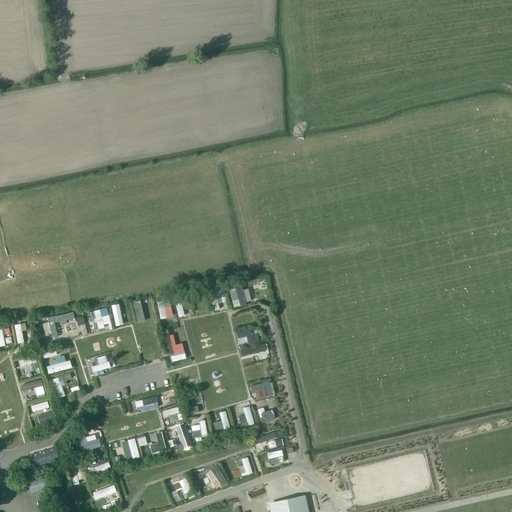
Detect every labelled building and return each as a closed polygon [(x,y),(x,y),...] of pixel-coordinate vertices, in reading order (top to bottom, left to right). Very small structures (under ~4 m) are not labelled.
[(251,288),(245,289),(244,285),(231,288),(235,307),(254,303),(251,288)] [(176,295),(181,317),(186,315),(182,294),(176,295)] [(174,305),(161,306),(163,318),(176,317),(174,305)] [(97,310),(100,328),(106,327),(105,317),(111,316),(110,308),(97,310)] [(45,323),(47,334),(53,333),(54,337),(60,336),(57,322),(77,318),(76,311),(49,317),(50,322),(45,323)] [(27,342),(24,330),(29,329),(28,321),(16,324),(20,343),(27,342)] [(259,335),(254,336),(253,329),(239,332),(240,337),(249,335),(251,342),(260,340),(259,335)] [(188,358),(185,342),(178,344),(176,333),(167,335),(173,362),(188,358)] [(21,359),(23,367),(39,362),(37,354),(21,359)] [(52,359),(53,366),(49,366),(50,373),(75,368),(73,359),(68,360),(67,356),(52,359)] [(93,357),(95,375),(107,374),(106,368),(112,367),(111,356),(93,357)] [(184,390),(195,388),(193,378),(182,380),(184,390)] [(260,390),(261,397),(273,395),(272,378),(264,379),(264,383),(252,384),(253,391),(260,390)] [(35,412),(52,406),(50,400),(33,405),(35,412)] [(165,410),(167,416),(170,415),(172,423),(184,419),(180,406),(165,410)] [(247,416),(243,417),(245,425),(256,423),(253,406),(245,407),(247,416)] [(266,407),(261,408),(265,422),(278,418),(275,408),(267,410),(266,407)] [(202,420),(203,429),(194,430),(195,437),(210,435),(208,419),(202,420)] [(160,442),(152,444),(153,451),(168,448),(164,431),(158,432),(160,442)] [(83,434),(74,436),(77,447),(88,443),(87,437),(84,438),(83,434)] [(142,445),(149,444),(147,437),(140,438),(142,445)] [(275,441),(276,448),(284,446),(282,439),(275,441)] [(30,455),(33,467),(59,459),(56,448),(30,455)] [(91,475),(113,468),(111,462),(100,465),(98,460),(87,463),(91,475)] [(72,464),(76,485),(81,484),(81,479),(89,478),(87,468),(83,468),(82,462),(72,464)] [(220,465),(214,468),(221,483),(228,480),(220,465)] [(30,493),(45,489),(42,478),(27,482),(30,493)] [(173,485),(176,491),(182,488),(179,483),(173,485)] [(271,503),(273,511),(305,511),(302,497),(271,503)]
